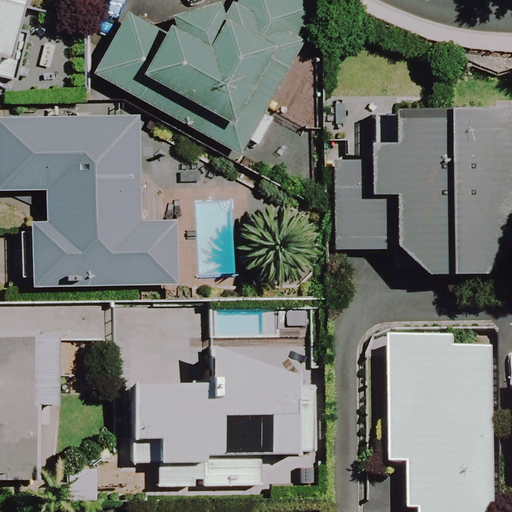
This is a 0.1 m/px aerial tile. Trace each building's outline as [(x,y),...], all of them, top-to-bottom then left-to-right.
[(0,0),(0,53),(14,0),(0,0)] [(157,37),(126,19),(94,75),(238,158),(306,39),(238,0),(228,0),(174,8),(157,37)] [(331,254),(397,253),(421,277),(473,278),(498,250),(511,249),(511,138),(494,138),(494,110),(392,111),(392,147),(366,147),(367,163),(331,163),(331,254)] [(31,281),(31,291),(45,290),(154,288),(178,287),(176,223),(153,223),(151,142),(138,143),(137,115),(0,117),(0,191),(43,190),(44,226),(29,226),(30,234),(20,234),(20,281),(31,281)] [(59,335),(46,335),(0,336),(0,478),(33,478),(31,409),(48,408),(47,379),(60,379),(59,335)] [(488,511),(496,347),(397,343),(391,470),(410,471),(408,511),(488,511)] [(210,362),(209,388),(130,386),(129,440),(134,440),(133,465),(156,466),(155,488),(258,490),(259,450),(303,451),(304,389),(284,389),(285,364),(210,362)] [(96,506),(99,471),(69,469),(66,504),(96,506)]
